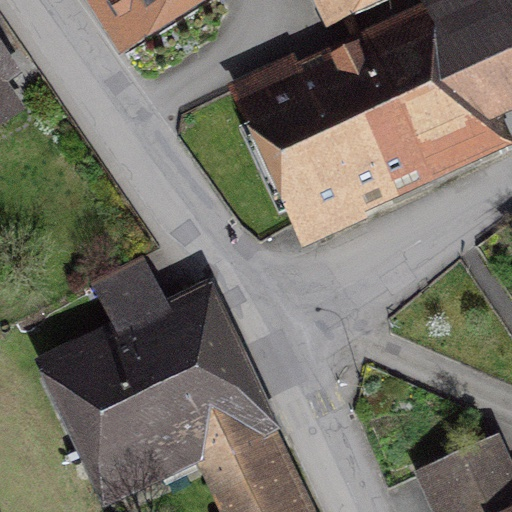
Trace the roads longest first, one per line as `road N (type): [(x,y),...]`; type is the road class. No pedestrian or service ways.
road 1 (residential): [(275,315),(43,0)]
road 2 (residential): [(511,180),(275,315)]
road 3 (residential): [(275,315),(349,334),(511,402)]
road 4 (residential): [(362,511),(275,315)]
